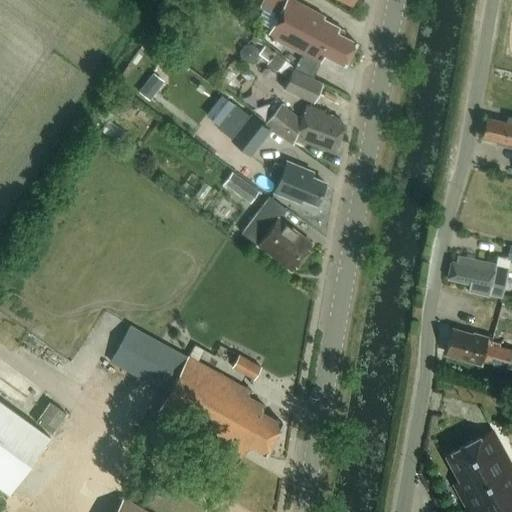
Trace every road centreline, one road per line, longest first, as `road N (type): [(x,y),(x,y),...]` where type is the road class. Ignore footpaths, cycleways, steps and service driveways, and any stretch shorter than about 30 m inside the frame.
road 1 (unclassified): [(403,511),(424,398),(425,321),(494,0)]
road 2 (tertiary): [(302,511),(395,0)]
